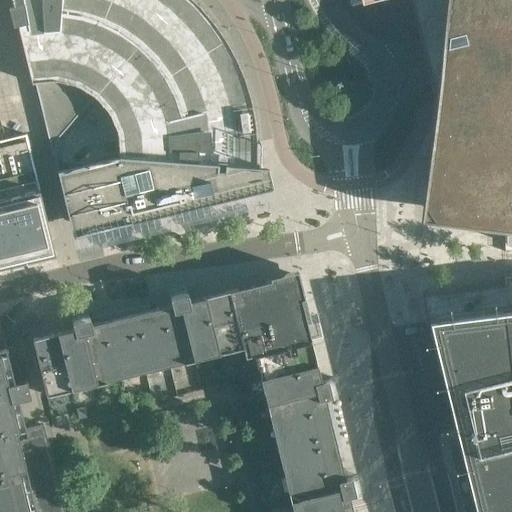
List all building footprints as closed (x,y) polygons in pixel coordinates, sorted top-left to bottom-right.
[(10,0),(12,6),(7,7),(12,26),(17,25),(31,83),(35,82),(53,156),(55,156),(54,151),(54,149),(54,148),(54,146),(55,142),(56,140),(57,138),(58,136),(59,135),(92,96),(96,99),(104,110),(111,120),(115,132),(117,142),(117,150),(117,156),(216,163),(215,170),(224,171),(224,164),(255,166),(256,143),(254,118),(253,112),(250,100),(247,89),(244,80),(242,73),(239,66),(229,47),(212,20),(192,0),(10,0)] [(511,0),(460,0),(438,204),(511,213),(511,0)] [(0,268),(54,255),(49,234),(33,167),(25,134),(5,139),(0,140),(0,268)] [(216,163),(117,156),(114,156),(56,170),(72,236),(265,189),(259,167),(255,167),(255,166),(224,164),(224,171),(215,170),(216,163)] [(294,275),(228,291),(244,357),(311,341),(294,275)] [(0,511),(352,511),(348,496),(361,492),(357,475),(344,478),(339,458),(344,457),(329,397),(337,395),(333,377),(320,380),(311,341),(244,357),(228,291),(188,301),(185,288),(168,292),(171,305),(156,309),(155,303),(89,320),(87,312),(70,316),(73,329),(32,339),(29,329),(39,321),(19,300),(3,316),(0,316),(0,511)] [(511,511),(511,298),(422,308),(471,511),(511,511)]
